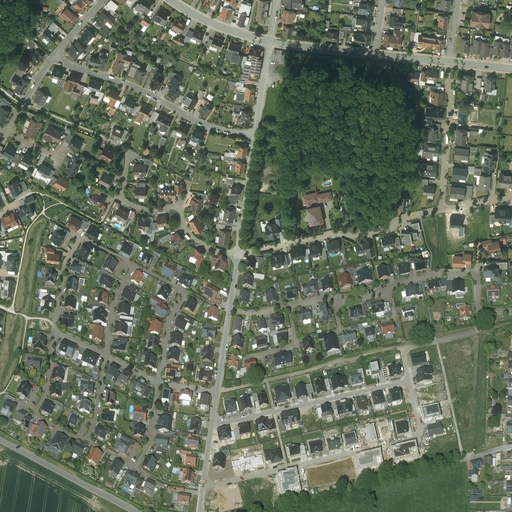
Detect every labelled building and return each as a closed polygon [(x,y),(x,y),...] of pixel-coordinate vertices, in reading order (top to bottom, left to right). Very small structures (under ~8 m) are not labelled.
[(82,0),(80,3),(78,0),(78,1),(74,5),(73,5),(79,10),(82,13),(87,8),(86,8),(92,1),(91,0),(82,0)] [(119,14),(115,10),(119,5),(113,0),(110,0),(105,6),(120,19),(123,15),(120,12),(119,14)] [(146,0),(142,0),(139,4),(138,3),(135,7),(135,9),(138,11),(140,10),(143,12),(146,9),(147,10),(151,3),(146,0)] [(268,0),(259,0),(257,16),(266,18),(268,0)] [(450,0),(442,0),(442,4),(441,7),(449,9),(449,8),(450,5),(450,0)] [(366,3),(360,2),(359,6),(358,12),(363,13),(363,12),(364,12),(363,13),(372,14),(373,4),(366,3)] [(74,5),(72,4),(70,7),(77,13),(79,10),(73,5),(74,5)] [(228,7),(223,6),(222,12),(221,11),(219,15),(221,16),(221,18),(228,20),(228,18),(229,18),(232,8),(231,8),(228,7)] [(78,17),(67,8),(61,14),(72,23),(78,17)] [(168,14),(160,9),(155,16),(161,19),(164,21),(168,14)] [(292,11),(284,10),(283,20),(291,21),(291,15),(292,11)] [(479,12),(472,11),(471,22),(475,23),(476,24),(483,25),(485,24),(488,24),(490,13),(483,13),(483,12),(479,12)] [(103,12),(100,15),(101,16),(97,20),(96,19),(96,20),(103,26),(107,20),(111,24),(115,19),(110,15),(109,17),(103,12)] [(248,15),(241,12),(238,21),(246,23),(248,15)] [(168,14),(164,21),(161,19),(164,21),(162,23),(165,25),(164,26),(165,27),(166,26),(170,20),(168,19),(170,15),(168,14)] [(448,16),(440,15),(440,16),(438,16),(438,20),(439,20),(439,25),(446,26),(448,16)] [(396,17),(389,16),(388,26),(392,26),(392,24),(402,26),(402,22),(396,21),(396,17)] [(366,19),(356,18),(356,22),(362,23),(362,27),(370,29),(370,24),(371,24),(372,20),(371,20),(366,19)] [(186,24),(177,19),(173,26),(171,29),(177,33),(179,34),(181,31),(186,24)] [(53,21),(50,26),(56,31),(60,27),(53,21)] [(293,26),(284,25),(282,35),(291,36),(293,26)] [(50,26),(42,34),(52,44),(58,37),(54,34),(56,31),(50,26)] [(204,33),(195,29),(191,37),(200,41),(204,33)] [(87,30),(81,37),(87,42),(88,42),(93,36),(94,35),(87,30)] [(337,32),(327,31),(326,39),(336,40),(337,32)] [(363,34),(354,33),(353,42),(361,43),(363,34)] [(366,34),(363,34),(361,43),(369,45),(371,35),(368,34),(368,33),(366,33),(366,34)] [(393,35),(385,33),(383,44),(393,45),(393,46),(400,47),(401,36),(393,35)] [(176,35),(175,36),(173,40),(182,44),(184,39),(176,35)] [(421,35),(418,35),(417,41),(417,44),(421,44),(421,45),(422,46),(425,47),(426,46),(427,47),(429,46),(429,45),(434,46),(434,45),(435,37),(428,36),(421,35)] [(223,40),(214,37),(211,45),(218,47),(220,48),(223,40)] [(436,37),(435,37),(434,45),(435,45),(435,47),(443,48),(445,39),(444,38),(436,37)] [(468,39),(461,38),(460,49),(465,50),(467,50),(467,46),(468,39)] [(32,40),(32,39),(28,44),(32,48),(36,44),(32,40)] [(482,40),(475,39),(474,45),(473,51),(474,51),(480,52),(481,41),(482,40)] [(502,41),(495,40),(494,48),(495,48),(494,52),(500,53),(502,42),(502,41)] [(77,41),(69,51),(76,57),(85,48),(77,41)] [(488,42),(481,41),(480,52),(480,53),(485,54),(486,54),(488,47),(488,42)] [(502,42),(500,53),(500,54),(505,55),(506,51),(507,51),(509,43),(502,42)] [(240,45),(230,43),(227,56),(227,57),(227,56),(236,59),(240,45)] [(251,48),(249,56),(248,56),(244,56),(242,64),(241,66),(244,67),(243,74),(241,74),(241,78),(240,78),(239,82),(244,82),(257,84),(261,58),(258,58),(260,50),(251,48)] [(43,57),(36,50),(33,53),(35,55),(31,59),(37,64),(43,57)] [(91,56),(89,62),(90,62),(104,67),(107,57),(105,57),(106,53),(100,52),(99,55),(98,58),(91,56)] [(121,52),(119,56),(119,55),(117,58),(113,69),(121,72),(122,68),(124,69),(125,66),(128,67),(132,56),(121,52)] [(137,68),(132,65),(128,74),(134,77),(133,77),(142,80),(146,71),(137,68)] [(155,73),(150,84),(158,88),(159,85),(160,86),(163,81),(161,80),(162,80),(159,78),(162,72),(157,70),(159,67),(158,67),(155,73)] [(63,71),(54,68),(51,76),(58,78),(61,79),(63,73),(63,71)] [(434,71),(428,70),(428,71),(425,71),(424,72),(427,73),(427,78),(433,79),(434,80),(436,80),(437,79),(437,78),(436,76),(437,72),(434,72),(434,71)] [(172,71),(168,79),(171,81),(174,76),(176,76),(177,74),(172,71)] [(415,71),(412,71),(409,71),(408,80),(417,81),(418,72),(415,72),(415,71)] [(63,73),(61,79),(58,78),(57,82),(63,86),(64,83),(68,74),(63,73)] [(80,76),(71,73),(68,81),(78,84),(80,76)] [(22,77),(22,78),(15,74),(11,81),(14,83),(15,82),(18,84),(14,92),(20,97),(29,82),(22,77)] [(473,76),(463,75),(461,89),(466,90),(467,91),(467,90),(471,90),(471,91),(472,91),(473,76)] [(171,81),(169,84),(173,86),(168,94),(175,98),(177,96),(178,96),(181,91),(180,91),(180,90),(177,88),(181,80),(176,76),(174,76),(171,81)] [(495,78),(486,77),(485,88),(485,90),(489,90),(489,88),(494,89),(495,78)] [(101,82),(90,79),(88,87),(85,86),(83,92),(89,94),(90,88),(99,91),(101,82)] [(246,87),(246,93),(235,91),(237,92),(236,99),(234,99),(245,101),(245,98),(253,99),(254,88),(246,87)] [(80,90),(74,88),(71,98),(76,99),(78,93),(80,90)] [(119,93),(110,89),(107,96),(115,100),(119,93)] [(48,95),(40,90),(35,99),(38,101),(43,104),(48,95)] [(438,91),(433,91),(432,97),(434,97),(433,102),(442,103),(443,92),(438,91)] [(191,96),(186,104),(193,108),(198,100),(191,96)] [(136,101),(126,97),(122,104),(132,109),(136,101)] [(10,104),(2,100),(0,103),(0,106),(1,107),(1,106),(7,109),(10,104)] [(200,112),(207,117),(212,109),(206,104),(203,108),(200,112)] [(142,105),(139,112),(136,119),(141,121),(144,114),(147,116),(150,109),(142,105)] [(7,109),(1,106),(1,107),(0,107),(0,118),(5,120),(6,117),(7,117),(9,113),(10,111),(7,109)] [(442,110),(432,109),(433,108),(426,107),(425,107),(424,113),(426,113),(425,117),(432,118),(441,119),(442,110)] [(251,112),(242,111),(241,116),(237,119),(237,121),(238,123),(240,123),(240,124),(247,125),(247,121),(249,122),(251,112)] [(467,112),(459,111),(458,121),(466,121),(467,112)] [(172,119),(160,113),(156,121),(159,122),(158,126),(166,130),(172,119)] [(42,122),(32,118),(28,126),(29,127),(37,130),(38,126),(40,127),(42,122)] [(124,129),(114,124),(110,133),(121,138),(122,136),(126,138),(130,130),(125,128),(124,129)] [(189,128),(181,124),(177,131),(182,133),(181,136),(184,138),(186,135),(189,128)] [(62,132),(49,125),(43,136),(52,140),(53,138),(58,141),(60,137),(62,132)] [(438,128),(433,128),(434,126),(433,126),(428,126),(427,129),(427,130),(427,134),(427,133),(429,133),(428,139),(437,139),(438,132),(438,128)] [(37,130),(29,127),(26,133),(34,136),(37,130)] [(204,133),(196,129),(192,136),(200,141),(204,133)] [(467,130),(457,129),(456,134),(457,134),(456,141),(465,142),(467,130)] [(69,133),(63,131),(62,132),(60,137),(65,140),(69,133)] [(65,140),(65,141),(69,143),(73,136),(73,137),(74,136),(69,133),(65,140)] [(76,137),(74,137),(73,137),(73,136),(69,143),(68,145),(78,150),(83,142),(78,139),(78,138),(76,137)] [(8,144),(3,153),(9,156),(11,157),(14,152),(16,149),(8,144)] [(439,146),(425,144),(424,153),(427,153),(427,154),(438,155),(439,146)] [(114,151),(105,146),(103,150),(100,156),(105,158),(106,158),(110,159),(114,151)] [(148,146),(142,150),(146,155),(151,151),(148,146)] [(247,147),(239,146),(238,155),(246,156),(247,147)] [(469,150),(460,149),(460,148),(455,148),(454,158),(459,158),(459,157),(468,158),(468,159),(469,149),(469,150)] [(20,155),(14,152),(11,157),(9,156),(7,158),(16,163),(17,161),(20,155)] [(83,157),(75,152),(72,159),(78,162),(79,160),(80,161),(83,157)] [(33,158),(25,154),(24,155),(20,162),(28,166),(33,158)] [(489,155),(485,155),(486,156),(485,164),(484,164),(484,169),(494,170),(494,165),(495,156),(489,155)] [(154,162),(146,158),(144,162),(144,165),(146,165),(147,165),(151,167),(154,162)] [(78,162),(72,159),(71,159),(72,159),(70,163),(69,162),(67,166),(65,170),(74,175),(76,172),(78,171),(78,169),(80,164),(78,162)] [(245,163),(237,161),(236,165),(232,165),(231,170),(235,171),(243,172),(245,163)] [(436,164),(423,163),(423,162),(422,167),(422,172),(421,174),(422,174),(431,175),(435,175),(436,175),(437,164),(436,164)] [(51,168),(42,163),(38,171),(47,176),(51,168)] [(140,164),(139,164),(138,164),(135,164),(135,168),(135,169),(135,170),(135,174),(146,174),(146,170),(146,169),(146,168),(146,165),(144,165),(140,164)] [(110,171),(102,166),(99,172),(103,174),(104,172),(108,175),(110,171)] [(466,169),(458,168),(453,167),(452,177),(456,178),(457,177),(465,178),(465,179),(466,179),(467,169),(466,169)] [(51,168),(47,176),(51,178),(52,175),(55,171),(51,168)] [(108,175),(104,172),(103,174),(99,181),(108,186),(113,177),(108,175)] [(511,174),(501,173),(500,179),(498,179),(498,180),(499,180),(498,185),(500,185),(500,186),(502,186),(503,185),(511,186),(511,183),(511,174)] [(57,178),(52,175),(51,178),(48,182),(54,186),(55,184),(54,184),(57,178)] [(481,175),(480,175),(481,175),(480,184),(474,183),(474,188),(489,190),(489,185),(490,176),(481,175)] [(69,181),(59,176),(57,178),(54,184),(55,184),(64,189),(66,188),(67,186),(67,185),(69,181)] [(19,182),(17,179),(6,185),(12,196),(23,191),(19,182)] [(27,189),(23,180),(19,182),(23,191),(27,189)] [(434,186),(424,185),(423,194),(433,195),(434,186)] [(241,187),(232,186),(231,194),(239,195),(240,195),(241,187)] [(465,188),(451,186),(450,196),(464,198),(465,188)] [(138,187),(136,187),(135,197),(145,197),(145,187),(138,187)] [(175,189),(160,188),(160,196),(165,196),(165,198),(171,198),(171,197),(175,197),(175,193),(175,189)] [(101,194),(96,192),(92,201),(101,206),(106,198),(102,196),(101,194)] [(317,192),(302,195),(304,203),(307,203),(308,208),(311,207),(310,202),(319,200),(317,195),(317,192)] [(330,192),(320,194),(322,201),(332,199),(330,192)] [(239,195),(231,194),(228,198),(232,200),(232,201),(233,201),(235,202),(239,195)] [(408,196),(399,195),(398,207),(406,208),(407,208),(408,208),(409,204),(407,203),(408,196)] [(33,196),(25,199),(27,204),(35,200),(33,196)] [(197,198),(196,198),(195,199),(195,200),(193,200),(191,208),(201,209),(202,199),(197,198)] [(30,204),(18,210),(22,219),(34,214),(30,204)] [(308,208),(307,208),(310,224),(314,223),(316,224),(318,223),(319,222),(323,221),(319,205),(311,207),(308,208)] [(123,209),(119,207),(115,215),(118,217),(117,217),(118,219),(119,220),(121,219),(124,221),(125,221),(128,215),(129,213),(127,211),(126,211),(123,209)] [(499,208),(495,208),(495,214),(494,220),(495,220),(502,220),(503,208),(500,207),(499,208)] [(234,209),(225,208),(225,210),(223,219),(228,220),(233,220),(234,209)] [(506,208),(505,208),(503,208),(502,220),(509,221),(510,215),(510,209),(506,208)] [(12,211),(6,214),(12,228),(19,225),(12,211)] [(0,217),(6,230),(12,228),(6,214),(0,216),(0,217)] [(82,221),(71,215),(67,223),(71,225),(70,226),(74,227),(78,229),(79,226),(82,221)] [(128,215),(125,221),(124,221),(123,223),(124,223),(128,225),(132,217),(128,215)] [(146,218),(146,217),(143,216),(142,217),(139,217),(137,227),(139,227),(139,228),(142,228),(142,227),(148,228),(149,223),(149,218),(146,218)] [(166,216),(157,217),(157,222),(158,226),(167,224),(166,216)] [(204,227),(197,217),(195,218),(191,221),(189,222),(195,231),(200,228),(202,228),(204,227)] [(83,219),(82,221),(79,226),(83,228),(87,221),(83,219)] [(87,221),(83,228),(87,230),(90,225),(91,223),(87,221)] [(419,222),(411,223),(412,230),(416,230),(417,231),(420,230),(419,222)] [(66,229),(58,225),(55,229),(63,233),(66,229)] [(90,225),(87,230),(85,233),(89,235),(92,237),(95,238),(100,230),(90,225)] [(63,233),(55,229),(53,234),(54,235),(52,239),(60,243),(65,234),(63,233)] [(230,231),(221,230),(219,242),(228,243),(230,231)] [(410,230),(401,232),(403,242),(412,240),(417,239),(416,236),(418,236),(417,231),(416,230),(412,230),(410,231),(410,230)] [(182,239),(177,233),(172,237),(169,233),(161,237),(164,241),(167,239),(168,241),(171,239),(176,244),(177,243),(180,241),(180,242),(183,240),(182,239)] [(392,235),(381,238),(383,247),(394,244),(392,235)] [(333,241),(327,242),(329,252),(333,251),(337,250),(340,249),(340,247),(339,242),(338,240),(336,240),(333,241)] [(364,241),(360,242),(356,243),(358,252),(366,250),(367,255),(375,253),(373,244),(369,245),(368,240),(364,241)] [(492,242),(488,243),(488,245),(490,252),(494,251),(495,256),(501,255),(498,241),(492,242)] [(132,247),(123,243),(119,251),(128,256),(130,252),(132,247)] [(316,244),(312,245),(313,245),(309,246),(312,256),(319,254),(321,254),(320,248),(319,244),(316,245),(316,244)] [(91,249),(83,245),(79,253),(87,257),(91,249)] [(302,247),(291,250),(291,252),(293,258),(304,256),(302,249),(302,247)] [(204,253),(196,249),(191,259),(199,263),(201,259),(204,253)] [(54,252),(48,251),(47,261),(59,262),(60,253),(54,252)] [(463,256),(457,256),(456,257),(455,257),(455,258),(455,259),(453,259),(453,265),(459,265),(460,265),(462,265),(462,266),(463,266),(463,262),(464,260),(467,260),(467,254),(464,253),(463,256)] [(278,255),(274,256),(271,257),(273,265),(276,265),(276,266),(280,265),(280,264),(283,264),(283,262),(285,261),(283,256),(281,256),(281,254),(278,255)] [(9,255),(7,255),(7,261),(6,268),(17,268),(17,256),(9,255)] [(117,259),(109,255),(107,259),(109,260),(115,263),(117,259)] [(153,260),(145,255),(141,263),(149,267),(153,260)] [(226,260),(217,259),(215,271),(224,273),(225,269),(226,269),(227,265),(226,264),(226,260)] [(255,260),(247,259),(246,263),(246,262),(245,266),(246,266),(245,269),(254,271),(256,261),(255,260)] [(115,263),(109,260),(106,266),(107,267),(105,270),(112,274),(117,265),(115,263)] [(420,260),(416,260),(417,262),(414,262),(416,272),(426,270),(425,268),(424,260),(423,260),(421,261),(420,260)] [(78,264),(73,262),(70,270),(70,271),(74,273),(74,272),(80,274),(83,266),(78,264)] [(407,265),(398,267),(400,276),(409,274),(408,270),(407,265)] [(176,271),(166,266),(162,274),(172,280),(173,278),(176,272),(176,271)] [(387,268),(377,270),(380,280),(389,278),(388,276),(387,268)] [(498,268),(493,268),(492,268),(490,268),(489,268),(484,269),(485,279),(499,279),(498,268)] [(353,269),(347,271),(348,277),(350,276),(350,279),(355,278),(353,271),(353,269)] [(370,269),(362,271),(362,273),(358,274),(357,274),(358,277),(360,284),(372,282),(371,277),(370,269)] [(176,272),(173,278),(177,280),(181,272),(177,270),(176,271),(176,272)] [(181,272),(177,280),(181,282),(184,275),(184,276),(185,274),(181,272)] [(142,276),(136,273),(131,282),(138,286),(143,278),(143,277),(142,276)] [(53,275),(47,274),(46,280),(46,281),(45,283),(46,285),(49,285),(50,285),(55,285),(56,279),(55,277),(55,275),(53,275)] [(184,276),(184,275),(181,282),(180,284),(183,286),(182,287),(186,289),(186,287),(190,289),(194,281),(184,276)] [(253,278),(244,276),(242,286),(252,288),(253,278)] [(348,277),(341,278),(343,288),(352,286),(350,279),(350,276),(348,277)] [(108,279),(104,277),(103,277),(100,284),(103,286),(103,287),(107,289),(107,288),(111,290),(115,283),(108,279)] [(13,280),(4,279),(3,296),(12,296),(13,280)] [(78,283),(69,281),(67,292),(76,293),(78,283)] [(322,283),(323,291),(324,292),(333,290),(331,281),(322,283)] [(439,281),(427,284),(428,291),(440,289),(440,288),(439,282),(439,281)] [(453,292),(453,294),(464,294),(463,283),(452,284),(453,292)] [(312,285),(302,287),(304,296),(308,296),(311,295),(315,294),(314,293),(313,285),(312,285)] [(140,291),(132,286),(129,291),(137,295),(140,291)] [(209,286),(204,295),(215,301),(220,292),(209,286)] [(416,287),(412,287),(408,288),(405,289),(407,298),(410,297),(410,298),(414,297),(414,296),(417,296),(418,295),(416,288),(416,287)] [(166,291),(162,288),(162,289),(158,297),(166,301),(170,293),(166,291)] [(499,288),(495,289),(495,288),(491,288),(491,289),(487,289),(487,299),(499,298),(499,288)] [(295,289),(285,291),(287,300),(297,298),(296,294),(295,289)] [(129,291),(127,290),(123,297),(133,303),(137,295),(129,291)] [(276,292),(266,294),(268,304),(278,302),(276,295),(276,294),(276,292)] [(242,293),(241,293),(239,303),(248,305),(249,294),(242,293)] [(109,296),(100,295),(98,304),(107,306),(109,296)] [(82,298),(73,296),(72,301),(76,302),(76,304),(81,305),(82,298)] [(159,305),(155,303),(157,300),(154,299),(151,304),(158,308),(159,305)] [(48,301),(44,300),(43,304),(42,303),(41,308),(42,309),(42,312),(51,314),(51,309),(52,306),(52,301),(48,301)] [(72,301),(66,301),(65,309),(75,310),(76,304),(76,302),(72,301)] [(197,305),(189,301),(185,309),(192,314),(197,305)] [(381,303),(371,305),(373,315),(383,312),(382,305),(381,303)] [(162,308),(160,307),(161,306),(159,305),(158,308),(155,314),(165,319),(168,313),(169,313),(169,312),(165,309),(163,307),(162,308)] [(131,308),(120,307),(118,316),(121,316),(129,317),(131,308)] [(330,311),(326,312),(325,308),(320,309),(321,314),(322,319),(323,322),(325,321),(326,321),(328,320),(332,319),(330,311)] [(359,308),(349,310),(351,318),(361,316),(361,314),(359,308)] [(465,308),(460,308),(460,309),(461,320),(470,320),(470,315),(471,315),(471,312),(470,312),(469,308),(465,308)] [(406,311),(402,311),(403,316),(404,316),(405,320),(413,318),(412,314),(413,314),(412,309),(411,309),(406,311)] [(219,311),(209,310),(209,313),(209,314),(208,319),(217,321),(219,311)] [(102,312),(96,312),(95,318),(93,319),(94,321),(94,322),(104,324),(105,320),(106,320),(106,317),(105,317),(106,313),(102,312)] [(304,312),(301,313),(297,314),(298,318),(297,318),(297,319),(298,318),(299,322),(303,321),(303,322),(307,321),(306,320),(310,320),(310,319),(309,313),(309,312),(305,313),(304,312)] [(281,316),(278,317),(278,316),(274,317),(271,318),(273,327),(283,325),(281,316)] [(69,318),(64,317),(62,327),(72,329),(73,319),(69,318)] [(195,322),(188,318),(186,322),(188,323),(188,324),(193,326),(195,322)] [(186,322),(179,319),(175,327),(184,331),(188,324),(188,323),(186,322)] [(242,321),(236,320),(234,333),(240,334),(242,321)] [(264,321),(256,323),(259,333),(266,331),(264,321)] [(154,324),(152,324),(150,334),(160,335),(161,325),(158,325),(154,324)] [(120,326),(117,325),(115,334),(126,336),(128,327),(120,326)] [(392,325),(381,327),(383,336),(394,333),(392,325)] [(370,327),(364,328),(364,330),(365,334),(366,338),(374,337),(374,336),(373,330),(372,328),(370,329),(370,327)] [(99,330),(96,329),(95,333),(94,333),(93,337),(95,337),(94,341),(101,342),(103,330),(99,330)] [(214,331),(206,330),(205,339),(208,339),(212,340),(214,340),(216,331),(214,331)] [(278,335),(276,336),(278,344),(287,342),(285,334),(287,334),(287,333),(278,335)] [(354,333),(342,336),(343,337),(344,344),(356,341),(354,333)] [(174,336),(172,336),(171,346),(180,347),(182,338),(182,337),(174,336)] [(327,339),(324,339),(327,353),(339,351),(336,337),(327,339)] [(265,338),(264,338),(256,340),(258,349),(267,347),(266,345),(265,338)] [(37,339),(36,339),(35,343),(34,342),(33,346),(35,346),(34,351),(44,352),(45,348),(46,348),(46,344),(45,344),(46,340),(45,340),(37,339)] [(243,340),(233,339),(231,348),(242,349),(243,340)] [(154,340),(150,340),(149,341),(148,349),(157,351),(159,341),(154,340)] [(304,342),(303,342),(304,345),(303,345),(304,350),(305,349),(305,352),(314,350),(311,340),(309,341),(304,342)] [(118,343),(114,342),(113,350),(124,351),(125,344),(118,343)] [(70,346),(64,343),(63,344),(60,350),(59,352),(60,352),(66,355),(70,346)] [(76,349),(70,346),(66,355),(72,358),(76,349)] [(205,350),(204,350),(204,354),(202,353),(201,358),(203,358),(203,361),(211,362),(213,352),(205,350)] [(177,353),(170,352),(168,361),(178,363),(179,354),(179,353),(177,353)] [(82,362),(88,365),(92,356),(86,353),(84,358),(82,362)] [(286,355),(284,355),(281,355),(284,365),(291,364),(289,354),(286,355)] [(424,354),(411,357),(414,367),(426,364),(424,354)] [(279,356),(277,357),(274,357),(274,360),(276,367),(284,365),(281,355),(279,356)] [(99,359),(92,356),(88,365),(95,368),(97,364),(99,359)] [(149,358),(146,357),(145,368),(154,369),(155,365),(156,359),(149,358)] [(238,360),(230,359),(230,361),(229,361),(229,366),(229,368),(237,370),(239,360),(238,360)] [(35,361),(29,360),(29,362),(28,369),(40,371),(41,362),(35,361)] [(255,361),(245,363),(246,369),(247,372),(256,369),(255,361)] [(66,368),(58,365),(57,371),(65,372),(65,373),(66,373),(66,368)] [(120,370),(112,366),(108,375),(113,378),(115,379),(118,374),(120,370)] [(377,367),(370,369),(373,380),(380,378),(380,376),(381,376),(380,369),(378,369),(377,367)] [(391,380),(394,379),(394,380),(398,379),(398,378),(401,377),(399,367),(389,369),(391,380)] [(172,369),(167,368),(166,377),(175,379),(177,370),(172,369)] [(57,371),(55,371),(53,380),(63,381),(65,373),(65,372),(57,371)] [(205,371),(201,371),(200,381),(211,383),(211,379),(212,379),(212,376),(212,372),(205,371)] [(430,371),(417,374),(418,381),(430,378),(431,378),(430,371)] [(131,377),(125,373),(123,377),(120,376),(117,381),(120,383),(121,381),(127,385),(131,377)] [(115,379),(113,378),(112,381),(113,382),(116,383),(117,381),(120,376),(118,374),(115,379)] [(92,380),(83,376),(82,380),(84,381),(84,383),(90,384),(90,383),(92,380)] [(418,381),(416,381),(418,387),(431,384),(430,378),(418,381)] [(343,391),(341,379),(331,380),(333,393),(343,391)] [(32,384),(24,380),(21,384),(22,385),(29,388),(32,384)] [(142,383),(138,381),(134,390),(133,392),(137,394),(138,392),(143,395),(143,394),(146,389),(147,386),(144,384),(145,384),(142,382),(142,383)] [(326,395),(323,382),(315,384),(318,397),(326,395)] [(84,383),(83,383),(83,388),(81,388),(81,393),(84,394),(84,395),(88,395),(89,394),(92,395),(93,389),(92,389),(93,385),(90,384),(84,383)] [(29,388),(22,385),(18,394),(22,396),(25,398),(26,399),(31,389),(29,388)] [(58,388),(52,387),(51,396),(60,398),(61,389),(61,388),(58,388)] [(308,399),(305,388),(296,390),(299,401),(308,399)] [(146,389),(143,394),(144,395),(143,397),(147,399),(151,391),(147,389),(147,390),(146,389)] [(288,390),(275,393),(278,407),(291,404),(288,390)] [(171,392),(164,391),(162,403),(169,404),(170,395),(171,392)] [(188,394),(185,393),(185,394),(181,394),(181,397),(180,402),(190,403),(192,395),(188,395),(188,394)] [(108,395),(107,395),(106,405),(114,406),(115,405),(116,402),(115,401),(116,396),(115,396),(108,395)] [(181,397),(173,396),(172,405),(180,406),(180,402),(181,397)] [(268,408),(265,396),(258,398),(260,410),(268,408)] [(383,396),(373,398),(375,410),(386,408),(383,396)] [(209,398),(202,397),(201,401),(200,407),(207,409),(209,398)] [(252,411),(250,399),(241,401),(243,413),(252,411)] [(17,407),(7,402),(3,411),(13,416),(17,407)] [(53,406),(47,402),(43,411),(51,415),(55,407),(53,406)] [(63,406),(55,402),(53,406),(55,407),(61,410),(63,406)] [(82,403),(80,402),(79,408),(81,408),(80,412),(85,413),(85,414),(90,415),(90,411),(91,411),(91,408),(91,404),(87,403),(82,403)] [(350,402),(336,405),(338,417),(353,414),(350,402)] [(233,403),(223,405),(226,416),(235,414),(233,403)] [(332,419),(330,408),(321,410),(324,421),(332,419)] [(26,414),(21,412),(19,415),(16,421),(17,421),(22,424),(23,424),(26,417),(27,417),(28,415),(26,414)] [(110,413),(104,412),(102,421),(113,423),(114,414),(110,413)] [(147,413),(135,412),(134,420),(145,422),(147,413)] [(297,414),(280,418),(283,429),(299,426),(297,414)] [(77,418),(72,416),(68,424),(77,428),(81,421),(77,418)] [(26,417),(23,424),(22,424),(21,426),(27,429),(28,430),(31,424),(32,421),(28,418),(27,417),(26,417)] [(163,419),(161,418),(160,423),(159,423),(158,426),(159,427),(159,431),(170,433),(172,420),(163,419)] [(198,422),(192,421),(192,422),(191,427),(190,427),(189,431),(199,433),(201,423),(198,422)] [(257,425),(259,435),(268,433),(266,423),(264,424),(264,423),(259,424),(257,425)] [(47,429),(39,424),(37,428),(34,433),(34,434),(41,438),(43,434),(44,435),(47,429)] [(406,424),(396,426),(398,437),(408,435),(406,424)] [(247,426),(238,427),(240,437),(249,435),(247,426)] [(441,426),(428,429),(430,438),(443,435),(441,426)] [(104,430),(99,427),(95,435),(104,440),(108,432),(104,430)] [(141,428),(136,427),(134,437),(143,438),(144,435),(145,432),(144,432),(145,428),(141,428)] [(68,440),(57,435),(51,447),(61,453),(68,440)] [(131,440),(123,436),(120,441),(122,442),(129,445),(131,440)] [(164,439),(157,437),(155,448),(167,450),(169,439),(164,439)] [(191,439),(189,439),(187,448),(198,450),(199,441),(191,439)] [(338,439),(327,442),(329,453),(340,450),(338,439)] [(129,445),(122,442),(117,451),(126,456),(131,446),(129,445)] [(320,443),(309,446),(311,456),(322,454),(320,443)] [(80,448),(76,445),(72,453),(81,458),(85,449),(81,447),(80,448)] [(298,449),(289,451),(291,460),(300,458),(298,449)] [(102,455),(94,450),(88,461),(96,466),(98,463),(102,455)] [(280,454),(269,456),(272,467),(282,464),(280,454)] [(191,457),(187,456),(186,466),(195,467),(197,458),(191,457)] [(157,463),(148,458),(143,467),(151,472),(153,473),(155,470),(153,469),(157,463)] [(224,472),(225,460),(215,458),(213,470),(224,472)] [(479,461),(470,464),(472,471),(471,472),(471,473),(471,477),(477,478),(478,470),(481,469),(481,468),(479,461)] [(124,467),(115,462),(109,473),(118,477),(124,467)] [(131,473),(128,478),(127,479),(127,480),(126,482),(127,483),(126,485),(130,488),(131,485),(135,487),(136,486),(139,480),(140,478),(131,473)] [(188,474),(184,473),(184,474),(183,483),(189,484),(192,484),(194,475),(188,474)] [(155,485),(148,481),(144,489),(152,494),(157,486),(155,485)] [(190,496),(178,495),(177,503),(181,503),(181,504),(185,504),(189,504),(190,496)]
